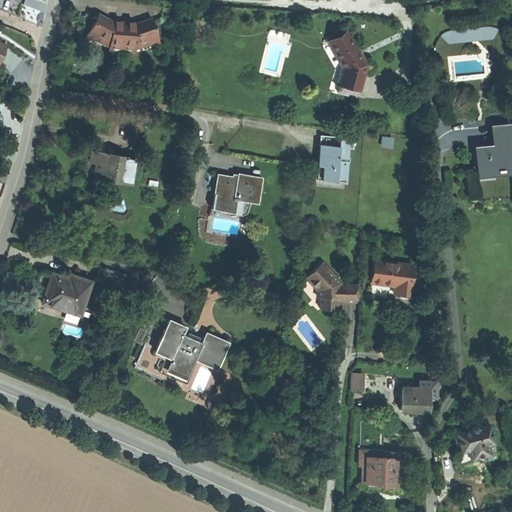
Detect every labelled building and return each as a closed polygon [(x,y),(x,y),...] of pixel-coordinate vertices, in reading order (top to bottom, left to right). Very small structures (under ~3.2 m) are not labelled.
[(109,49),(135,51),(136,46),(154,40),(155,44),(160,43),(151,18),(137,23),(111,21),(98,14),(92,25),(86,37),(90,39),(92,35),(109,44),(109,49)] [(196,21),(188,21),(187,31),(195,32),(196,21)] [(485,27),(473,28),(473,34),(459,36),(459,40),(494,36),(498,30),(496,28),(493,27),(489,27),(485,27)] [(473,34),(473,28),(447,31),(445,31),(443,32),(442,33),(441,34),(440,36),(447,41),(459,40),(459,36),(473,34)] [(348,31),(329,42),(343,68),(340,77),(338,83),(358,90),(366,65),(363,59),(361,60),(356,51),(358,50),(348,31)] [(356,96),(358,90),(338,83),(334,82),(332,88),(356,96)] [(511,140),(510,124),(494,126),(495,146),(475,148),(478,176),(502,173),(511,172),(511,140)] [(354,138),(320,135),(319,155),(316,179),(336,181),(336,177),(345,178),(348,148),(353,148),(354,138)] [(391,138),(383,137),(382,146),(390,147),(391,138)] [(130,183),(135,158),(92,151),(91,157),(90,162),(97,163),(95,177),(130,183)] [(256,202),(261,178),(238,174),(237,178),(218,174),(215,190),(212,207),(233,211),(235,199),(256,202)] [(384,261),(373,260),(370,283),(382,284),(394,286),(393,293),(412,296),(414,282),(410,282),(412,265),(397,263),(397,262),(384,261)] [(359,302),(359,285),(340,284),(341,282),(322,262),(308,276),(320,290),(320,309),(329,309),(337,310),(337,300),(344,300),(344,302),(359,302)] [(121,272),(106,268),(103,278),(118,282),(120,273),(121,272)] [(80,315),(91,282),(78,278),(77,281),(52,273),(47,289),(42,303),(80,315)] [(126,274),(120,273),(118,282),(117,285),(123,287),(126,274)] [(217,368),(228,343),(205,333),(202,339),(201,342),(182,334),(184,331),(185,328),(168,320),(161,336),(155,351),(167,356),(160,372),(184,382),(195,358),(217,368)] [(145,331),(139,328),(133,341),(139,344),(145,331)] [(202,339),(184,331),(182,334),(201,342),(202,339)] [(363,373),(351,373),(350,390),(362,390),(363,373)] [(429,388),(401,387),(400,410),(401,410),(403,412),(409,413),(418,413),(418,408),(429,408),(429,388)] [(489,425),(477,428),(477,427),(476,426),(475,426),(474,426),(472,426),(472,427),(471,429),(454,434),(461,463),(482,457),(497,453),(489,425)] [(405,452),(381,452),(381,449),(359,449),(359,466),(362,466),(362,483),(381,483),(381,486),(391,486),(402,486),(402,469),(405,469),(405,452)]
